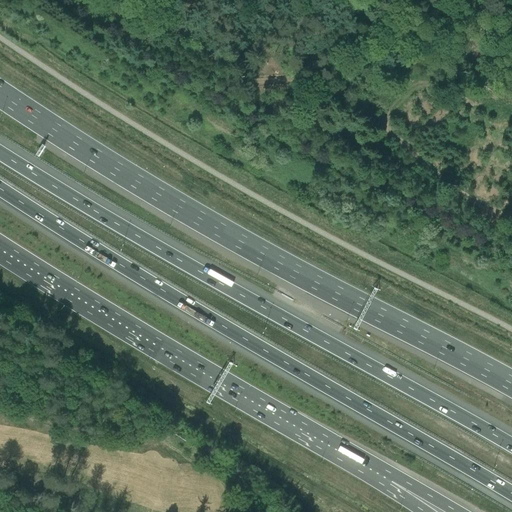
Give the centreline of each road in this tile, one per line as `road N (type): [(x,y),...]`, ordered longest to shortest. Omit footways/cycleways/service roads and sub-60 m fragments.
road 1 (motorway): [(0,190),(511,495)]
road 2 (motorway): [(511,448),(0,154)]
road 3 (trunk): [(511,385),(190,215),(0,94)]
road 4 (trunk): [(0,242),(390,475)]
road 5 (unclassified): [(511,220),(448,185),(373,120)]
